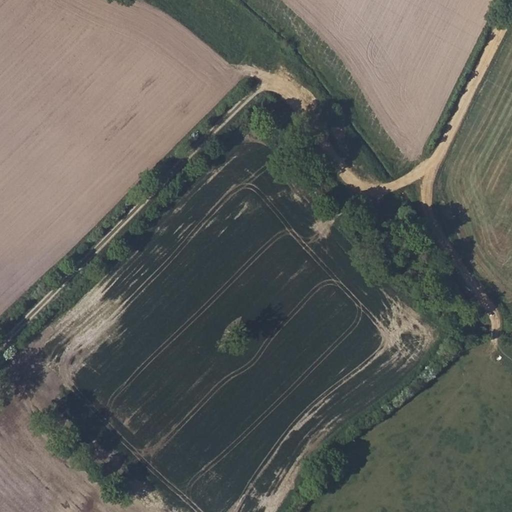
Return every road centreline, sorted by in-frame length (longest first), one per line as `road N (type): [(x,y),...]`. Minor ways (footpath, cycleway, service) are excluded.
road 1 (track): [(424,170),(362,195),(294,101),(271,84),(251,92),(0,348)]
road 2 (track): [(511,357),(495,336),(494,314),(431,220),(424,170)]
road 3 (track): [(424,170),(511,9)]
